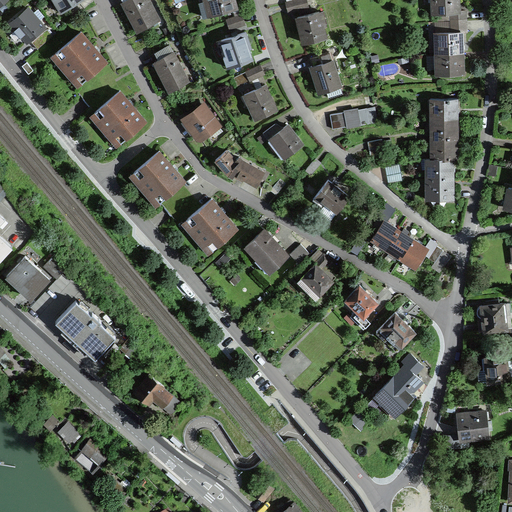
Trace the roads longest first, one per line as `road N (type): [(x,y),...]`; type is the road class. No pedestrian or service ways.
road 1 (residential): [(377,495),(102,178)]
road 2 (residential): [(450,317),(217,182),(166,124)]
road 3 (residential): [(464,254),(329,144),(284,77),(260,0)]
road 4 (primary): [(236,511),(0,303)]
road 5 (residential): [(468,233),(491,85),(484,0)]
road 6 (residential): [(377,495),(423,455),(450,317)]
road 7 (residential): [(102,178),(0,51)]
road 8 (residential): [(166,124),(99,0)]
